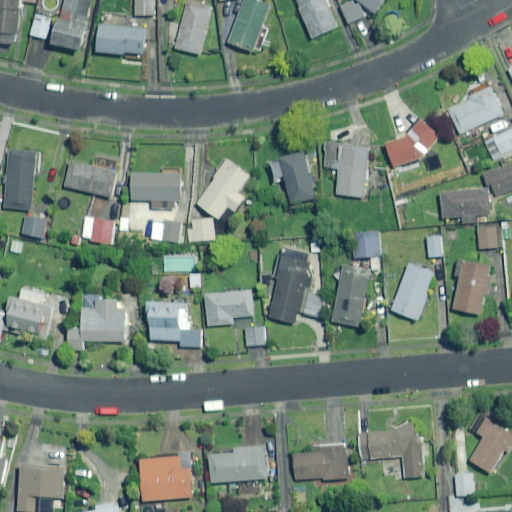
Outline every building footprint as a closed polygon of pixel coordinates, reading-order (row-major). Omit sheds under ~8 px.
[(0,0),(0,44),(15,47),(21,0),(0,0)] [(90,0),(65,0),(63,20),(58,19),(54,46),(85,50),(90,0)] [(155,16),(155,0),(134,0),(135,16),(155,16)] [(259,0),(243,0),(227,44),(254,54),(273,5),(260,0),(259,0)] [(292,0),(299,16),(302,14),(313,40),(338,29),(325,0),(292,0)] [(339,6),(348,25),(366,18),(367,20),(377,16),(387,0),(351,0),(339,6)] [(170,23),(165,44),(176,47),(176,49),(202,55),(212,11),(185,6),(181,25),(170,23)] [(51,19),(35,15),(30,36),(47,39),(51,19)] [(147,30),(100,26),(97,53),(125,56),(126,53),(145,55),(147,30)] [(504,115),(491,88),(464,101),(465,104),(450,111),(461,135),(504,115)] [(442,138),(426,122),(405,139),(386,145),(393,168),(421,160),(442,138)] [(511,156),(511,130),(484,144),(493,165),(511,156)] [(370,148),(327,144),(325,169),(340,170),(338,195),(366,198),(370,148)] [(39,154),(11,150),(3,208),(31,212),(39,154)] [(317,199),(304,154),(270,163),(275,180),(284,178),(292,206),(317,199)] [(249,174),(226,160),(198,206),(230,225),(245,199),(238,194),(249,174)] [(118,173),(71,162),(64,187),(112,199),(118,173)] [(511,191),(511,162),(487,173),(497,198),(511,191)] [(151,210),(177,211),(177,203),(180,203),(181,175),(132,174),(131,201),(151,201),(151,210)] [(492,216),(490,192),(443,194),(444,219),(463,218),(463,224),(476,224),(476,217),(492,216)] [(47,220),(26,215),(21,234),(42,239),(47,220)] [(114,224),(86,218),(82,240),(110,245),(114,224)] [(130,231),(130,219),(121,218),(120,230),(130,231)] [(219,220),(192,222),(193,230),(187,231),(188,242),(220,240),(219,220)] [(180,224),(164,222),(162,241),(178,243),(180,224)] [(508,229),(508,224),(479,227),(481,250),(504,248),(502,229),(508,229)] [(381,258),(380,232),(355,233),(356,258),(381,258)] [(443,257),(441,236),(427,238),(430,258),(443,257)] [(323,318),(327,298),(314,296),(318,276),(309,275),(312,255),(292,252),(292,255),(284,253),(272,319),(297,324),(299,313),(323,318)] [(492,267),(465,262),(455,311),(483,316),(492,267)] [(436,274),(411,264),(392,311),(417,321),(436,274)] [(373,273),(347,267),(335,322),(360,328),(373,273)] [(46,294),(23,290),(21,299),(12,298),(9,314),(0,312),(0,342),(3,344),(6,331),(50,338),(55,308),(44,306),(46,294)] [(256,317),(255,292),(207,295),(208,327),(235,325),(235,318),(256,317)] [(102,297),(85,296),(83,329),(71,328),(69,350),(84,351),(84,341),(126,344),(127,312),(119,312),(120,302),(102,301),(102,297)] [(150,340),(184,342),(185,322),(190,322),(191,305),(152,303),(150,340)] [(266,346),(265,326),(247,327),(248,347),(266,346)] [(203,332),(186,331),(186,346),(202,347),(203,332)] [(511,449),(511,431),(487,415),(476,431),(486,438),(471,461),(491,474),(506,451),(509,454),(511,449)] [(397,433),(362,433),(363,461),(405,460),(405,478),(424,478),(423,423),(397,423),(397,433)] [(351,479),(348,446),(321,448),(322,454),(295,456),(297,481),(326,478),(326,481),(351,479)] [(212,484),(268,479),(268,474),(278,473),(276,455),(266,456),(266,447),(236,450),(236,454),(210,456),(212,484)] [(192,453),(182,453),(182,458),(142,461),(145,502),(195,498),(192,453)] [(67,469),(23,466),(20,511),(38,511),(40,497),(65,499),(67,469)] [(473,500),(472,475),(456,476),(457,501),(473,500)] [(121,511),(120,503),(99,508),(99,511),(94,511),(121,511)]
